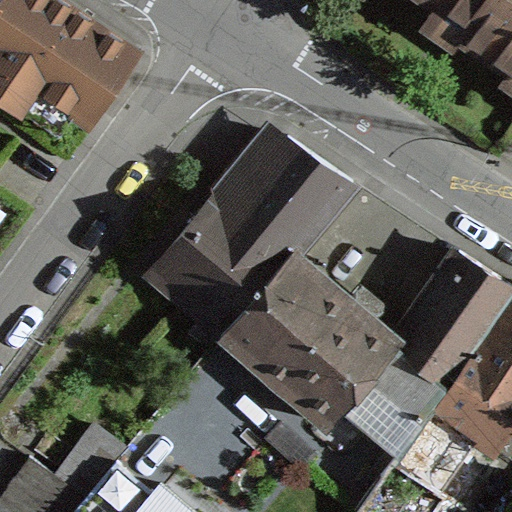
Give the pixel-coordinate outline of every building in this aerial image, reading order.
[(141,48),(68,0),(0,0),(0,95),(20,109),(36,85),(90,122),(141,48)] [(511,0),(430,0),(464,22),(457,35),(511,72),(511,71),(511,0)] [(290,133),(235,196),(295,248),(353,178),(290,133)] [(295,248),(235,196),(221,185),(149,268),(222,332),(295,248)] [(511,292),(511,282),(460,247),(401,336),(397,343),(452,380),(511,292)] [(401,336),(325,273),(255,358),(330,421),(346,404),(403,450),(436,404),(452,380),(397,343),(401,336)] [(511,292),(452,380),(436,404),(479,436),(496,449),(511,426),(511,292)] [(361,511),(435,511),(447,495),(440,491),(479,436),(436,404),(403,450),(361,511)] [(0,496),(0,511),(1,511),(70,511),(87,494),(31,454),(0,496)] [(70,511),(136,511),(155,489),(119,457),(87,494),(70,511)] [(155,489),(136,511),(197,511),(162,482),(155,489)]
